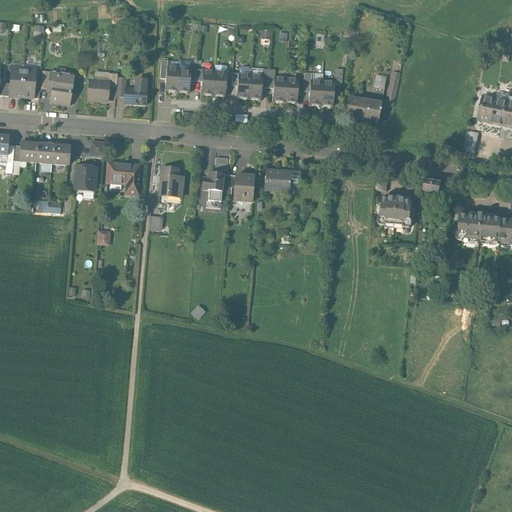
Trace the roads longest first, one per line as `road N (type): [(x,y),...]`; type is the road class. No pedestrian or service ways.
road 1 (track): [(157,131),(125,485),(89,511)]
road 2 (track): [(137,317),(335,361),(511,426)]
road 3 (residential): [(157,131),(325,148),(511,183)]
road 4 (track): [(0,438),(199,511)]
road 5 (residential): [(157,131),(170,105),(332,119)]
road 6 (residential): [(0,120),(157,131)]
